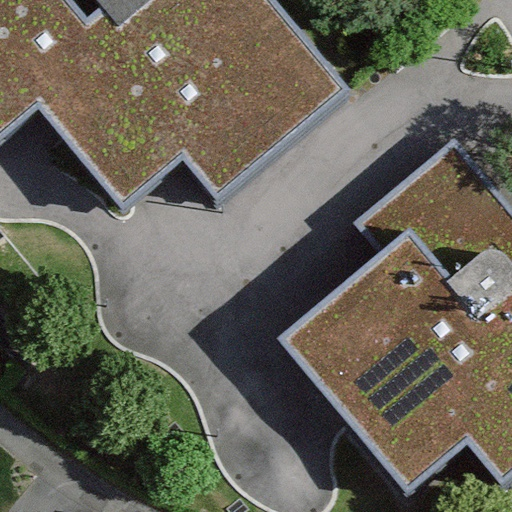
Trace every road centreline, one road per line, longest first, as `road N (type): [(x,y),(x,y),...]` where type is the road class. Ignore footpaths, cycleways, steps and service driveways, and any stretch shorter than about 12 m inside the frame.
road 1 (unknown): [(511,10),(361,116),(260,221),(196,266)]
road 2 (residential): [(119,511),(0,419)]
